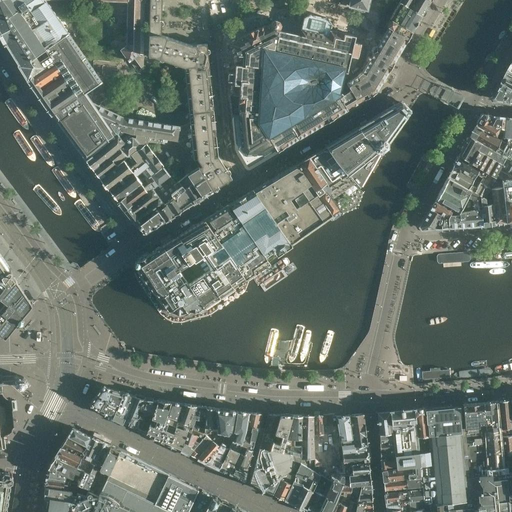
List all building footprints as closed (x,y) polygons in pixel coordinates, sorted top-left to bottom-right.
[(177,140),(179,127),(126,118),(123,118),(93,103),(96,100),(89,90),(101,81),(45,0),(62,0),(129,2),(128,44),(120,49),(128,61),(144,50),(144,0),(0,0),(0,35),(5,44),(6,43),(19,64),(19,65),(27,78),(28,78),(53,114),(57,120),(57,119),(70,138),(79,149),(86,158),(86,159),(93,168),(101,178),(109,189),(118,200),(125,209),(167,177),(169,176),(162,166),(163,165),(146,143),(148,141),(162,143),(162,138),(177,140)] [(209,68),(207,44),(192,45),(166,37),(161,35),(161,0),(149,0),(148,57),(154,57),(184,67),(185,71),(209,68)] [(349,0),(349,6),(367,9),(368,0),(349,0)] [(428,6),(430,0),(400,0),(399,3),(421,16),(428,6)] [(412,32),(421,17),(421,16),(399,3),(390,18),(392,20),(412,32)] [(275,117),(273,114),(270,113),(267,116),(264,112),(267,66),(264,66),(264,59),(265,58),(266,58),(267,57),(268,56),(268,55),(269,54),(346,72),(348,64),(354,65),(356,57),(357,57),(359,47),(360,43),(353,41),(355,35),(354,35),(353,33),(346,31),(344,33),(330,30),(331,24),(328,18),(309,14),(303,17),(299,34),(278,30),(280,24),(278,21),(275,20),(271,21),(271,24),(265,26),(265,25),(236,39),(237,40),(232,43),(238,55),(243,55),(242,64),(235,64),(234,72),(228,72),(228,81),(234,81),(234,84),(240,84),(240,92),(238,110),(237,139),(236,146),(236,149),(246,166),(247,167),(249,167),(249,168),(272,155),(278,151),(299,138),(324,123),(324,124),(336,116),(347,109),(369,96),(357,76),(346,83),(350,90),(343,94),(341,92),(338,86),(335,88),(323,95),(324,96),(320,98),(319,98),(319,99),(315,101),(314,100),(286,117),(287,118),(277,124),(274,120),(275,117)] [(399,54),(405,43),(412,32),(392,20),(391,20),(389,21),(387,24),(388,27),(378,45),(377,46),(377,45),(374,46),(371,50),(372,53),(373,54),(371,57),(368,56),(367,58),(369,60),(367,64),(386,76),(388,72),(394,63),(394,62),(399,54)] [(376,92),(386,76),(367,64),(362,71),(362,72),(357,75),(357,76),(369,96),(376,92)] [(212,94),(211,82),(209,68),(185,71),(187,97),(212,94)] [(511,71),(507,69),(503,76),(511,79),(511,71)] [(511,79),(503,76),(502,79),(500,82),(511,87),(511,79)] [(511,87),(500,82),(499,82),(499,83),(498,85),(498,86),(495,90),(495,91),(492,95),(492,96),(493,99),(494,99),(494,100),(501,100),(502,100),(504,101),(504,100),(507,101),(508,101),(509,101),(510,101),(511,101),(511,87)] [(218,156),(216,136),(212,94),(187,97),(189,113),(190,122),(179,127),(177,140),(193,158),(199,167),(213,190),(232,178),(218,156)] [(388,146),(387,145),(388,142),(392,137),(393,137),(403,122),(402,122),(407,114),(407,113),(408,112),(408,111),(408,110),(408,109),(408,108),(407,107),(407,106),(406,106),(405,105),(404,104),(403,103),(402,103),(401,102),(400,102),(399,103),(398,103),(396,103),(395,104),(395,105),(394,104),(369,119),(358,126),(326,145),(348,174),(348,173),(360,188),(381,151),(382,151),(388,146)] [(501,127),(491,126),(492,116),(481,115),(476,125),(497,138),(499,132),(501,127)] [(501,127),(504,117),(492,116),(491,126),(501,127)] [(507,144),(511,124),(511,117),(504,117),(501,127),(499,132),(497,138),(498,138),(507,144)] [(497,138),(476,125),(469,136),(470,136),(470,137),(509,159),(511,156),(511,146),(507,144),(504,148),(495,143),(498,138),(497,138)] [(511,156),(509,159),(470,137),(469,137),(468,138),(469,138),(467,140),(459,155),(488,171),(496,176),(500,178),(502,179),(503,189),(506,188),(506,192),(510,192),(510,188),(511,187),(511,156)] [(355,184),(348,174),(326,145),(297,163),(310,182),(314,189),(331,214),(339,209),(331,198),(355,184)] [(488,171),(459,155),(453,166),(473,177),(476,172),(484,177),(488,171)] [(255,189),(254,189),(253,190),(289,246),(332,216),(331,215),(332,215),(331,214),(314,189),(309,192),(305,186),(310,182),(297,163),(277,176),(270,180),(263,184),(262,184),(255,189)] [(479,186),(470,181),(473,177),(453,166),(448,176),(482,195),(483,196),(490,186),(482,181),(479,186)] [(199,167),(188,173),(196,185),(203,197),(213,190),(199,167)] [(494,223),(506,221),(503,189),(502,179),(500,178),(501,187),(492,188),(492,182),(496,176),(488,171),(484,177),(482,181),(490,186),(490,185),(491,196),(491,199),(494,223)] [(188,174),(174,185),(178,190),(173,194),(176,198),(183,209),(194,202),(187,191),(196,185),(188,173),(188,174)] [(482,195),(448,176),(436,198),(458,211),(458,210),(481,209),(480,197),(482,195)] [(137,225),(176,198),(173,194),(178,190),(174,185),(167,177),(125,209),(137,225)] [(196,185),(187,191),(194,202),(203,197),(196,185)] [(494,223),(491,199),(486,200),(486,197),(491,196),(490,185),(490,186),(483,196),(482,195),(480,197),(481,209),(483,225),(484,224),(488,224),(493,223),(494,223)] [(511,220),(511,187),(510,188),(510,192),(506,192),(506,188),(503,189),(506,221),(511,220)] [(250,238),(263,257),(272,252),(275,257),(290,247),(289,246),(253,190),(229,204),(243,227),(248,224),(254,234),(250,237),(250,238)] [(183,209),(176,198),(137,225),(143,232),(146,232),(165,220),(174,215),(183,209)] [(459,226),(458,211),(436,198),(430,209),(442,214),(448,216),(448,227),(459,226)] [(263,257),(250,238),(247,240),(246,238),(243,240),(239,235),(243,232),(245,234),(247,233),(243,227),(229,204),(205,219),(241,279),(250,274),(250,269),(265,260),(263,257)] [(434,228),(442,214),(430,209),(420,226),(422,229),(434,228)] [(483,225),(481,209),(458,210),(458,211),(459,226),(468,225),(468,226),(474,225),(483,225)] [(448,227),(448,216),(442,214),(434,228),(448,227)] [(241,279),(205,219),(173,238),(162,245),(163,245),(149,254),(148,253),(147,254),(139,259),(137,260),(137,261),(137,262),(137,263),(137,264),(137,265),(136,265),(136,266),(136,267),(141,274),(141,275),(142,275),(152,290),(157,297),(158,297),(165,308),(167,307),(168,307),(169,309),(170,309),(171,310),(172,311),(173,311),(174,312),(176,312),(177,312),(178,312),(180,311),(181,311),(182,310),(183,310),(184,309),(185,308),(187,310),(200,305),(214,296),(231,285),(233,286),(238,283),(238,281),(241,279)] [(471,263),(471,252),(442,253),(440,254),(437,255),(436,256),(435,258),(435,259),(435,260),(435,261),(436,262),(437,263),(438,263),(440,264),(443,264),(471,263)] [(15,280),(0,257),(0,333),(2,336),(3,335),(6,334),(7,335),(18,321),(20,322),(20,321),(23,318),(23,317),(23,316),(23,315),(32,303),(32,302),(31,303),(15,280)] [(492,264),(493,265),(495,266),(497,267),(498,267),(500,267),(502,268),(504,267),(511,266),(511,258),(503,260),(501,260),(500,260),(498,261),(496,261),(495,262),(493,264),(492,264)] [(289,352),(290,343),(282,343),(282,351),(289,352)] [(498,374),(499,374),(511,370),(511,362),(497,366),(496,366),(495,367),(495,368),(494,369),(494,370),(495,371),(495,372),(496,373),(497,373),(498,374)] [(454,375),(454,376),(455,376),(456,377),(457,377),(460,377),(463,377),(494,374),(493,368),(462,371),(459,372),(457,372),(456,373),(455,373),(454,374),(454,375)] [(421,371),(422,381),(450,379),(449,369),(421,371)] [(19,376),(16,374),(15,375),(15,376),(15,378),(16,380),(16,383),(16,384),(16,385),(17,385),(17,386),(18,386),(18,387),(19,387),(20,388),(21,388),(22,388),(23,388),(23,387),(24,387),(25,386),(26,385),(26,384),(29,387),(31,385),(27,381),(27,380),(26,378),(23,376),(19,376)] [(2,375),(0,375),(0,390),(2,390),(2,384),(15,384),(15,383),(16,383),(16,380),(15,378),(15,376),(15,375),(10,375),(2,376),(2,375)] [(122,398),(123,392),(105,387),(105,386),(101,387),(101,388),(95,396),(104,400),(117,406),(119,406),(122,398)] [(123,421),(135,395),(123,392),(122,398),(119,406),(117,406),(113,416),(123,421)] [(136,416),(143,398),(135,395),(123,421),(134,427),(138,418),(137,418),(136,418),(136,417),(136,416)] [(98,409),(104,400),(95,396),(91,402),(92,406),(98,409)] [(152,414),(157,400),(145,398),(141,409),(152,414)] [(113,416),(117,406),(104,400),(98,409),(113,416)] [(165,417),(166,415),(171,402),(157,400),(152,414),(146,432),(160,439),(167,421),(164,420),(165,417)] [(511,448),(511,434),(509,401),(509,400),(499,401),(503,449),(511,448)] [(497,429),(495,401),(483,402),(486,430),(497,429)] [(176,422),(183,403),(171,402),(166,415),(171,416),(170,419),(169,422),(175,424),(176,422)] [(511,511),(511,471),(501,472),(490,473),(489,459),(486,430),(483,402),(462,404),(468,465),(469,476),(477,476),(478,482),(481,485),(481,493),(471,494),(473,511),(511,511)] [(191,416),(195,405),(183,403),(176,422),(187,425),(191,416)] [(205,420),(205,406),(195,405),(191,416),(205,420)] [(216,425),(215,408),(205,406),(205,420),(204,430),(207,430),(208,429),(210,429),(210,425),(216,425)] [(469,476),(468,465),(464,465),(458,406),(453,407),(451,406),(433,407),(433,408),(432,409),(426,409),(429,447),(430,464),(418,465),(420,476),(407,478),(405,478),(406,487),(421,485),(422,488),(423,504),(435,503),(436,511),(473,511),(471,494),(481,493),(481,485),(478,482),(477,476),(469,476)] [(231,429),(235,411),(215,408),(216,425),(216,429),(217,432),(227,434),(231,429)] [(429,447),(426,409),(426,408),(414,409),(417,439),(418,439),(419,442),(420,442),(421,447),(429,447)] [(146,432),(152,414),(141,409),(138,418),(134,427),(146,432)] [(421,447),(420,442),(419,442),(418,439),(417,439),(414,409),(390,411),(392,432),(393,440),(394,448),(394,456),(381,458),(382,469),(406,466),(407,472),(407,478),(420,476),(418,465),(430,464),(429,447),(421,447)] [(241,444),(247,427),(249,412),(236,411),(232,431),(228,438),(231,440),(241,444)] [(392,432),(390,411),(378,413),(377,413),(379,434),(392,432)] [(261,414),(261,413),(249,412),(247,427),(241,444),(241,445),(244,446),(246,437),(249,427),(257,429),(261,414)] [(301,455),(283,450),(271,447),(281,414),(268,414),(253,468),(250,481),(261,486),(262,487),(262,488),(263,488),(272,492),(271,492),(273,493),(281,475),(283,474),(284,474),(293,478),(301,462),(301,455)] [(283,450),(292,415),(281,414),(271,447),(283,450)] [(365,436),(363,416),(361,414),(348,415),(352,436),(353,436),(365,436)] [(301,455),(302,415),(292,415),(283,450),(301,455)] [(314,456),(314,433),(313,415),(302,415),(301,455),(301,462),(309,467),(309,462),(309,456),(314,456)] [(368,460),(366,444),(354,445),(353,436),(352,436),(348,415),(336,415),(336,436),(326,436),(326,433),(323,433),(314,433),(314,456),(309,456),(309,462),(314,463),(314,465),(318,465),(319,473),(320,474),(332,480),(331,473),(330,459),(342,459),(343,462),(368,460)] [(323,433),(322,415),(313,415),(314,433),(323,433)] [(336,436),(336,415),(325,415),(326,433),(326,436),(336,436)] [(204,435),(207,430),(204,430),(205,420),(191,416),(187,425),(180,448),(189,453),(204,435)] [(180,448),(187,425),(176,422),(175,424),(169,422),(170,419),(165,417),(164,420),(167,421),(160,439),(180,448)] [(254,439),(257,429),(249,427),(246,437),(254,439)] [(87,446),(91,436),(74,428),(72,429),(72,428),(67,437),(85,446),(85,445),(87,446)] [(219,467),(231,440),(228,438),(226,435),(217,434),(216,435),(214,434),(217,432),(216,429),(210,429),(208,429),(207,430),(204,435),(189,453),(219,467)] [(500,458),(497,429),(486,430),(489,459),(500,458)] [(393,440),(392,432),(379,434),(380,442),(393,440)] [(99,464),(108,444),(91,436),(87,446),(89,447),(84,457),(99,464)] [(84,457),(89,447),(87,446),(85,445),(85,446),(67,437),(61,446),(80,455),(84,457)] [(252,448),(254,439),(246,437),(244,446),(252,448)] [(240,449),(241,445),(241,444),(231,440),(219,467),(229,472),(240,449)] [(394,448),(393,440),(380,442),(381,449),(394,448)] [(94,474),(55,456),(48,467),(70,475),(69,480),(88,487),(87,489),(88,489),(97,494),(99,489),(100,490),(119,450),(110,445),(96,475),(94,474)] [(243,479),(252,449),(252,448),(244,446),(241,445),(240,449),(229,472),(243,479)] [(99,464),(84,457),(80,455),(61,446),(55,456),(94,474),(99,464)] [(394,456),(394,448),(381,449),(381,457),(381,458),(394,456)] [(511,462),(511,448),(503,449),(505,463),(511,462)] [(185,511),(194,496),(197,498),(190,511),(202,511),(211,495),(211,494),(202,490),(198,488),(196,487),(119,450),(100,490),(109,494),(113,496),(114,493),(118,495),(130,502),(139,506),(136,511),(185,511)] [(501,472),(500,458),(489,459),(490,473),(501,472)] [(293,503),(310,468),(309,467),(301,462),(293,478),(283,498),(293,503)] [(304,508),(320,474),(319,473),(318,465),(314,465),(314,463),(309,462),(309,467),(310,468),(293,503),(304,508)] [(369,472),(368,462),(343,464),(343,472),(343,474),(369,472)] [(402,478),(402,473),(407,472),(406,466),(382,469),(384,480),(385,489),(406,487),(405,478),(402,478)] [(70,475),(48,467),(47,476),(67,480),(69,480),(70,475)] [(0,511),(7,511),(12,480),(13,480),(14,476),(12,473),(13,472),(13,471),(12,471),(12,472),(10,469),(5,469),(4,470),(0,469),(0,511)] [(329,511),(338,494),(342,484),(344,480),(343,474),(343,472),(331,473),(332,480),(332,481),(331,483),(317,511),(329,511)] [(370,483),(369,472),(343,474),(344,480),(342,484),(352,484),(361,483),(370,483)] [(283,498),(293,478),(284,474),(283,474),(274,494),(283,498)] [(88,487),(69,480),(67,480),(47,476),(45,486),(74,490),(78,491),(86,494),(88,489),(87,489),(88,487)] [(312,511),(317,511),(331,483),(328,482),(326,487),(318,484),(306,509),(312,511)] [(372,500),(371,492),(360,492),(361,483),(352,484),(349,496),(357,501),(364,500),(372,500)] [(371,492),(370,483),(361,483),(360,492),(371,492)] [(343,511),(348,498),(349,496),(352,484),(342,484),(338,494),(341,495),(339,498),(341,499),(336,511),(343,511)] [(73,500),(74,490),(45,486),(44,496),(73,500)] [(424,511),(423,504),(422,488),(408,489),(409,500),(410,511),(424,511)] [(125,511),(130,502),(118,495),(114,493),(113,496),(109,494),(100,490),(99,489),(97,494),(88,489),(86,494),(78,491),(74,490),(73,500),(44,496),(41,511),(125,511)] [(409,500),(408,489),(385,491),(386,500),(398,499),(398,501),(409,500)] [(336,511),(341,499),(339,498),(341,495),(338,494),(329,511),(336,511)] [(235,511),(238,507),(231,504),(230,504),(219,499),(219,498),(212,495),(211,495),(202,511),(235,511)] [(354,511),(357,502),(348,498),(343,511),(354,511)] [(399,508),(398,501),(398,499),(386,500),(387,510),(399,508)] [(362,511),(363,511),(363,507),(363,505),(364,505),(364,500),(357,501),(357,502),(354,511),(362,511)] [(410,511),(409,500),(398,501),(399,508),(400,508),(400,511),(410,511)] [(436,511),(435,503),(423,504),(424,511),(436,511)]
